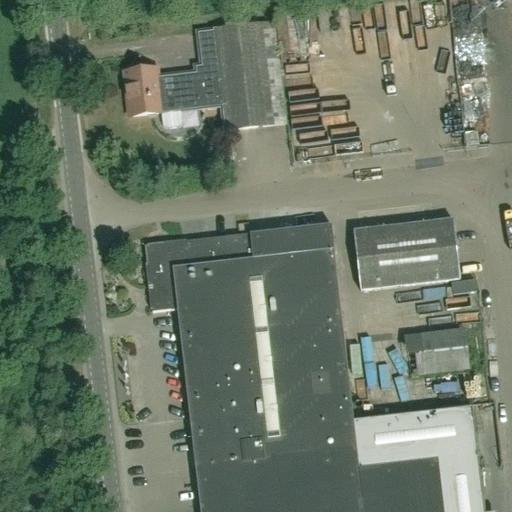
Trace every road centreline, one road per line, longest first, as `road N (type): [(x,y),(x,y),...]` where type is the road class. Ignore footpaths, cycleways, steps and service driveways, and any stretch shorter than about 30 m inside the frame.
road 1 (unclassified): [(511,358),(494,193),(479,177),(78,219)]
road 2 (unclassified): [(112,511),(78,219)]
road 3 (unclassified): [(78,219),(52,0)]
